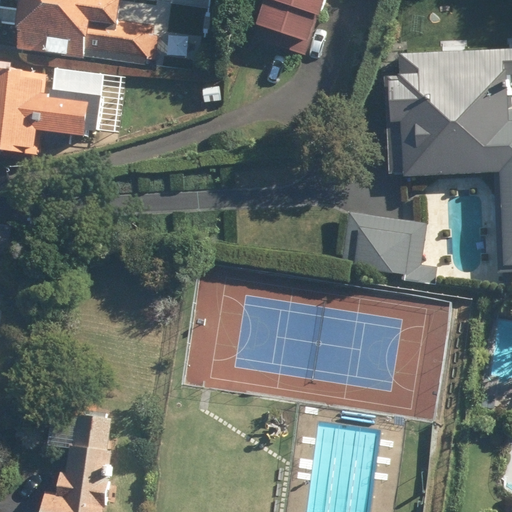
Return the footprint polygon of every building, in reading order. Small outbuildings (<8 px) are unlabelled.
[(32,0),(28,46),(164,58),(169,6),(131,3),(130,0),(32,0)] [(277,0),(270,19),(318,37),(332,0),(277,0)] [(511,48),(407,51),(407,74),(394,74),(396,172),(502,170),(504,262),(511,262),(511,48)] [(49,128),(103,136),(112,74),(0,57),(0,143),(46,151),(49,128)] [(423,281),(430,223),(354,213),(346,271),(423,281)] [(22,224),(0,221),(0,257),(18,260),(22,224)] [(121,414),(86,410),(82,444),(78,444),(75,471),(71,471),(68,492),(55,490),(52,511),(111,511),(119,449),(117,448),(121,414)]
